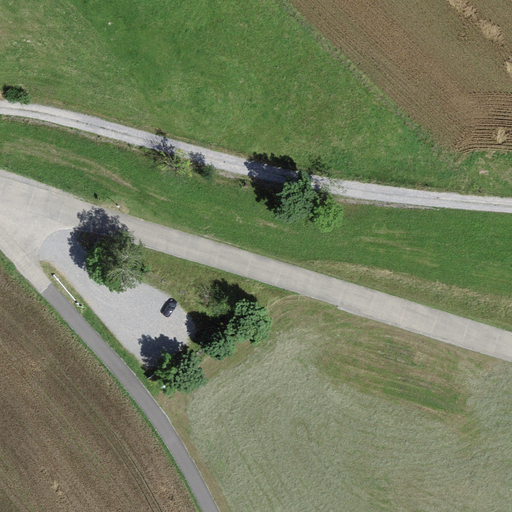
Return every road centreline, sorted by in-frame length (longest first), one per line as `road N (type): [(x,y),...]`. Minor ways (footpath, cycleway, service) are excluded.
road 1 (unclassified): [(0,103),(109,121),(215,162),(311,183),(511,207)]
road 2 (unclassified): [(209,511),(182,460),(0,228)]
